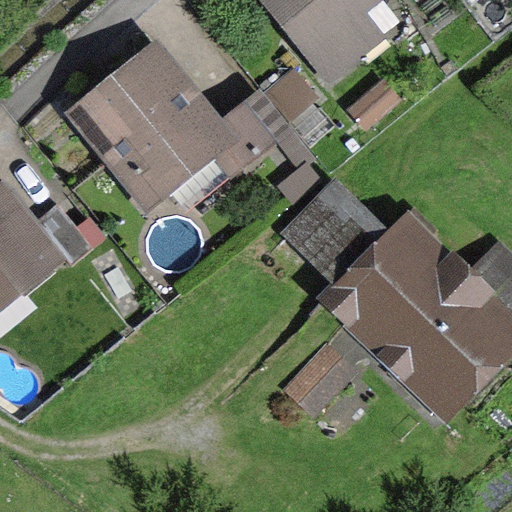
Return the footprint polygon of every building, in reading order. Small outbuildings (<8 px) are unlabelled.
[(357,50),(338,27),(372,0),(265,0),(326,76),(357,50)] [(86,115),(150,194),(211,144),(217,140),(214,136),(153,61),(86,115)] [(264,142),(241,114),(214,136),(217,140),(211,144),(231,169),(249,154),(258,154),(259,146),(264,142)] [(338,187),(288,238),(319,268),(368,217),(338,187)] [(0,296),(49,257),(0,197),(0,296)] [(35,223),(71,267),(93,249),(57,205),(35,223)] [(450,397),(511,333),(511,319),(484,293),(463,272),(443,292),(387,236),(301,328),(326,350),(361,310),(450,397)] [(496,280),(484,293),(511,319),(511,262),(497,249),(481,265),(496,280)] [(327,351),(291,389),(314,411),(350,373),(327,351)]
